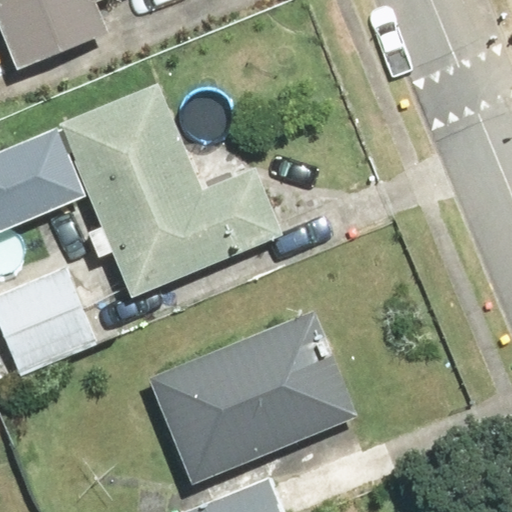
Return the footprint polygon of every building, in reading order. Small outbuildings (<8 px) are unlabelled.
[(0,0),(0,32),(18,77),(106,42),(93,9),(116,0),(0,0)] [(158,90),(59,131),(130,302),(284,239),(257,174),(203,197),(158,90)] [(68,268),(0,294),(0,326),(19,373),(97,342),(68,268)] [(314,315),(147,382),(191,491),(358,424),(314,315)] [(285,511),(271,477),(187,511),(285,511)]
